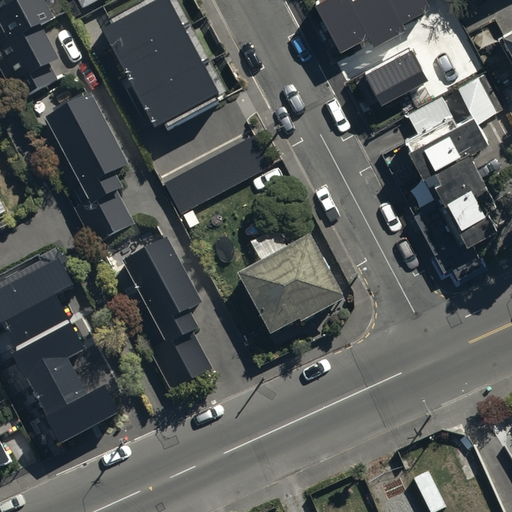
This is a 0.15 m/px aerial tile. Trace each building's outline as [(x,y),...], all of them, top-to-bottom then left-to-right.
[(0,0),(0,30),(5,40),(0,43),(0,71),(17,103),(56,81),(46,64),(56,58),(39,28),(51,20),(39,0),(0,0)] [(77,0),(83,9),(100,0),(77,0)] [(166,0),(139,0),(99,21),(157,131),(217,99),(166,0)] [(351,0),(327,0),(318,5),(343,53),(370,38),(375,47),(407,30),(403,23),(431,9),(425,0),(356,0),(353,2),(351,0)] [(511,26),(497,34),(511,62),(511,26)] [(411,47),(364,72),(383,106),(430,82),(411,47)] [(478,256),(469,238),(491,227),(482,210),(493,204),(465,149),(484,139),(476,124),(502,110),(482,73),(455,87),(469,113),(454,121),(440,96),(407,114),(415,132),(403,138),(408,147),(405,148),(418,174),(424,172),(429,182),(401,196),(431,253),(426,256),(439,279),(448,274),(454,286),(487,269),(481,255),(478,256)] [(87,95),(41,120),(86,202),(73,210),(94,248),(133,227),(114,193),(120,190),(112,175),(125,167),(87,95)] [(244,136),(159,181),(174,208),(258,163),(244,136)] [(258,262),(235,274),(267,337),(338,300),(306,237),(285,248),(274,228),(248,241),(258,262)] [(121,262),(158,336),(162,342),(148,349),(169,391),(210,370),(192,333),(197,331),(186,311),(197,305),(164,241),(121,262)] [(77,285),(57,247),(39,256),(42,261),(0,283),(0,318),(64,439),(119,410),(105,384),(87,393),(69,358),(85,349),(57,295),(77,285)] [(0,464),(8,461),(0,444),(0,464)]
